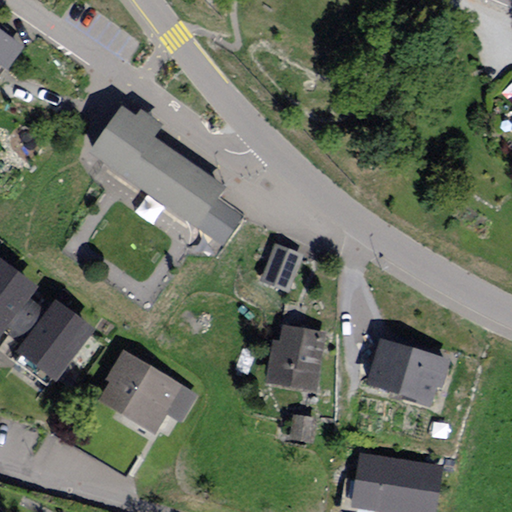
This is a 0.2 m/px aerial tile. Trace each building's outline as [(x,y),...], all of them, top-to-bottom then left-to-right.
[(32,49),(0,28),(0,79),(7,70),(14,75),(32,49)] [(131,127),(117,118),(85,166),(194,239),(221,199),(149,151),(158,138),(134,122),(131,127)] [(225,245),(243,220),(228,209),(210,235),(225,245)] [(265,276),(293,283),(302,246),(274,239),(265,276)] [(105,331),(4,260),(0,266),(0,340),(66,387),(105,331)] [(329,334),(279,326),(270,387),(320,394),(329,334)] [(456,363),(386,340),(371,387),(441,409),(456,363)] [(188,387),(127,352),(97,403),(159,438),(188,387)] [(294,436),(310,439),(313,422),(297,419),(294,436)] [(363,458),(357,503),(415,511),(431,511),(438,470),(363,458)]
